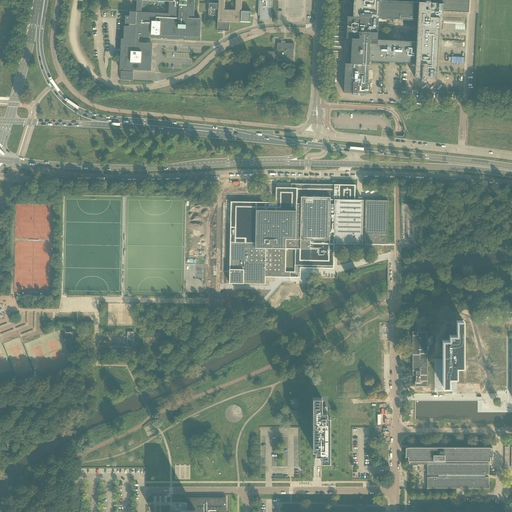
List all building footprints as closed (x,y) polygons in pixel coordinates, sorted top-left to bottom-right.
[(126,0),(137,1),(136,8),(136,12),(130,12),(129,16),(125,16),(125,24),(129,24),(129,26),(124,26),(124,39),(121,39),(120,61),(120,69),(123,70),(123,71),(121,71),(121,72),(121,79),(120,79),(120,80),(133,81),(133,80),(132,80),(133,72),(131,72),(131,70),(143,71),(151,71),(153,43),(148,43),(147,43),(143,43),(138,43),(139,37),(150,37),(187,39),(187,37),(200,37),(201,19),(189,18),(187,18),(187,16),(194,17),(194,0),(218,0),(218,4),(209,3),(208,15),(218,16),(217,31),(229,31),(229,22),(250,23),(251,11),(241,11),(241,0),(246,0),(247,0),(126,0)] [(270,0),(258,0),(258,16),(258,15),(260,16),(259,21),(265,21),(265,20),(267,20),(267,21),(271,21),(271,14),(270,14),(270,0)] [(352,39),(351,46),(351,57),(350,64),(345,64),(343,93),(352,93),(352,95),(357,95),(358,93),(367,94),(367,93),(369,93),(370,87),(368,87),(369,61),(415,64),(415,78),(421,79),(421,81),(426,81),(426,79),(436,79),(436,74),(439,29),(442,29),(443,17),(443,11),(468,13),(468,0),(425,0),(425,3),(408,2),(386,1),(379,0),(371,0),(353,0),(353,17),(347,17),(346,39),(352,39)] [(267,63),(274,63),(274,58),(276,58),(276,60),(293,61),(294,44),(285,43),(285,44),(281,44),(281,43),(277,43),(277,54),(274,54),(274,52),(268,52),(267,63)] [(230,273),(229,283),(265,284),(265,277),(277,277),(277,275),(280,275),(280,277),(290,277),(290,272),(285,272),(285,249),(295,249),(295,264),(297,264),(300,264),(300,265),(305,265),(305,266),(324,266),(333,266),(333,262),(334,246),(364,246),(364,244),(387,244),(388,201),(384,200),(383,200),(380,200),(380,197),(373,197),(373,200),(363,200),(355,200),(355,185),(319,184),(297,184),(297,188),(276,188),(276,203),(231,202),(230,224),(230,243),(230,271),(230,273)] [(443,340),(443,387),(449,387),(449,378),(453,378),(456,378),(456,367),(463,367),(463,362),(463,321),(457,321),(457,335),(449,335),(449,340),(443,340)] [(313,451),(318,451),(321,451),(321,462),(330,462),(330,417),(327,417),(327,412),(322,412),(322,398),(313,398),(313,408),(313,428),(313,451)] [(412,465),(413,466),(415,466),(417,466),(418,464),(427,464),(427,475),(438,475),(438,476),(438,477),(427,477),(427,488),(489,488),(489,477),(485,477),(485,476),(485,475),(489,475),(489,464),(445,464),(445,463),(446,463),(446,462),(445,462),(445,461),(490,461),(490,457),(492,457),(492,448),(490,448),(490,447),(408,447),(408,448),(406,448),(405,457),(408,457),(408,461),(409,461),(409,462),(409,464),(412,464),(412,465)] [(226,511),(226,507),(226,498),(225,498),(222,498),(220,498),(189,498),(187,498),(187,502),(187,509),(188,509),(188,510),(181,510),(181,511),(226,511)]
